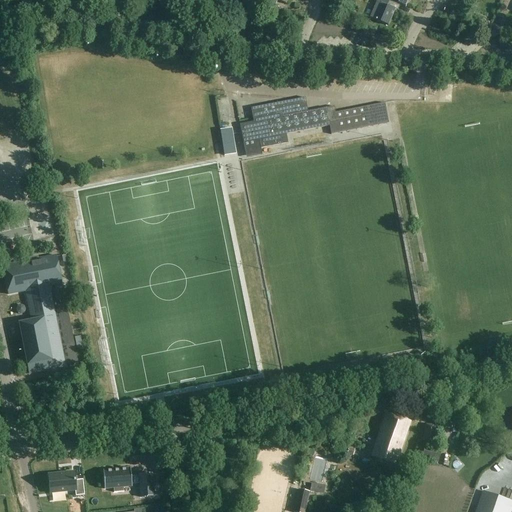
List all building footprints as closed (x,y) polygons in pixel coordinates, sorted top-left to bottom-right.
[(371,0),(376,2),(369,18),(388,25),(395,9),(387,6),(389,0),(371,0)] [(383,96),(407,94),(407,83),(382,85),(383,96)] [(327,108),(326,108),(308,111),(305,98),(251,108),(254,122),(240,125),(244,143),(259,140),(261,149),(274,146),(283,144),(288,144),(287,141),(287,140),(286,135),(317,129),(330,126),(327,108)] [(230,129),(220,130),(222,140),(231,139),(230,129)] [(47,226),(51,225),(50,203),(33,204),(35,230),(47,229),(47,226)] [(66,301),(60,302),(54,303),(50,287),(62,284),(56,255),(3,266),(9,295),(26,291),(30,315),(31,320),(19,323),(26,358),(27,364),(29,374),(78,364),(66,301)] [(410,421),(386,414),(372,456),(396,464),(410,421)] [(426,425),(423,441),(435,443),(437,426),(426,425)] [(439,462),(441,450),(425,446),(422,458),(439,462)] [(503,480),(508,479),(505,467),(499,468),(503,480)] [(105,489),(109,489),(113,488),(114,493),(123,492),(123,487),(130,487),(131,487),(132,487),(131,484),(139,483),(141,498),(154,496),(152,474),(139,475),(139,476),(131,477),(130,468),(129,468),(129,469),(128,469),(103,471),(104,489),(105,489)] [(74,473),(48,475),(50,493),(76,490),(74,473)] [(301,490),(323,494),(325,486),(303,481),(301,490)] [(305,511),(309,492),(298,490),(293,511),(305,511)] [(511,511),(511,501),(484,491),(476,511),(511,511)]
